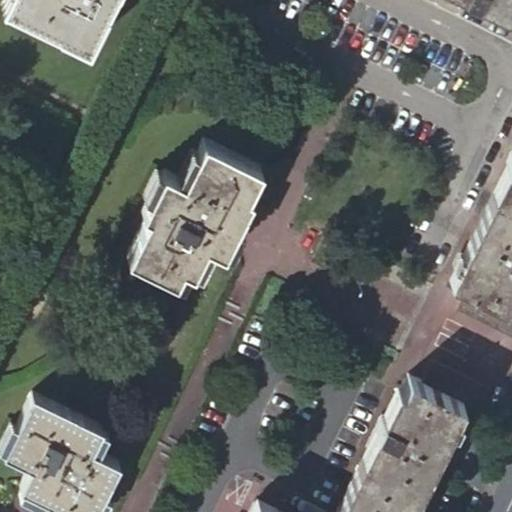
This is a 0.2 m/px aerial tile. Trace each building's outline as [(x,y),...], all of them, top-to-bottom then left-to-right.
[(87,44),(108,0),(3,0),(2,2),(87,44)] [(511,0),(470,0),(478,4),(479,0),(481,0),(511,15),(511,0)] [(203,136),(197,148),(183,177),(176,174),(162,167),(160,169),(148,194),(141,210),(147,212),(127,254),(174,277),(181,264),(188,267),(191,269),(192,266),(206,241),(212,244),(222,249),(250,193),(246,192),(260,164),(203,136)] [(511,149),(505,163),(510,165),(453,279),(474,290),(468,303),(509,323),(511,316),(511,149)] [(414,511),(450,439),(472,396),(474,390),(435,371),(429,383),(407,373),(386,415),(381,413),(374,426),(379,429),(337,511),(278,511),(254,500),(248,511),(414,511)] [(91,446),(100,427),(101,424),(32,390),(15,422),(3,447),(2,449),(29,463),(19,484),(51,500),(74,511),(92,511),(101,492),(106,484),(118,459),(97,449),(91,446)]
